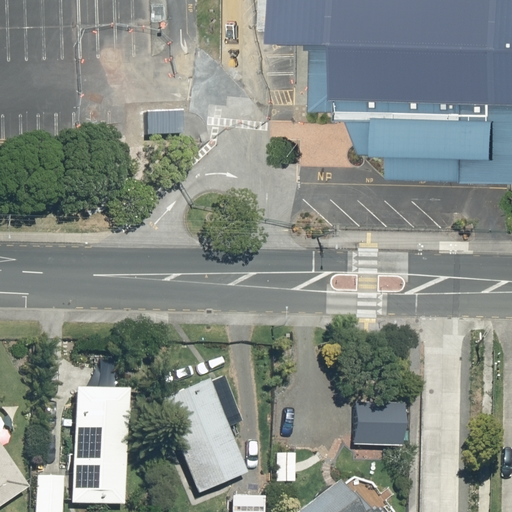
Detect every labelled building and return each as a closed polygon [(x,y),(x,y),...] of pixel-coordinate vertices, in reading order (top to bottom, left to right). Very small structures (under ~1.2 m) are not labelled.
[(310,37),(309,111),(332,109),(334,116),(349,118),(359,152),(387,150),(388,176),(511,176),(511,0),(270,0),(271,34),(310,37)] [(197,377),(149,398),(189,492),(238,471),(197,377)] [(62,387),(62,503),(114,503),(114,387),(62,387)] [(0,497),(17,486),(0,462),(0,497)] [(30,475),(30,511),(56,511),(56,475),(30,475)] [(321,479),(278,511),(362,511),(346,490),(335,498),(321,479)]
